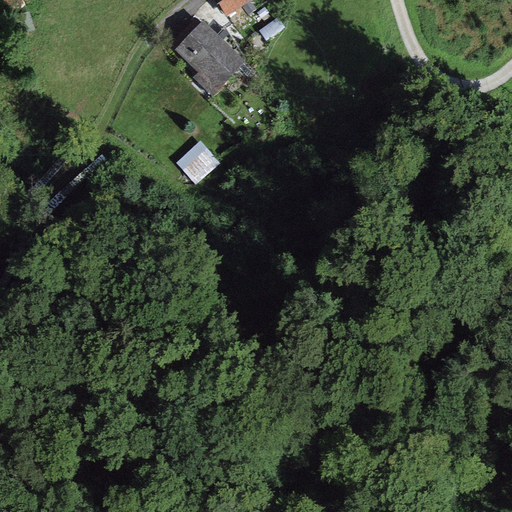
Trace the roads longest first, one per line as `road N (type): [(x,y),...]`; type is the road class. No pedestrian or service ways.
road 1 (track): [(0,259),(23,214),(106,127)]
road 2 (track): [(511,58),(472,81),(445,76),(420,60),(398,0)]
